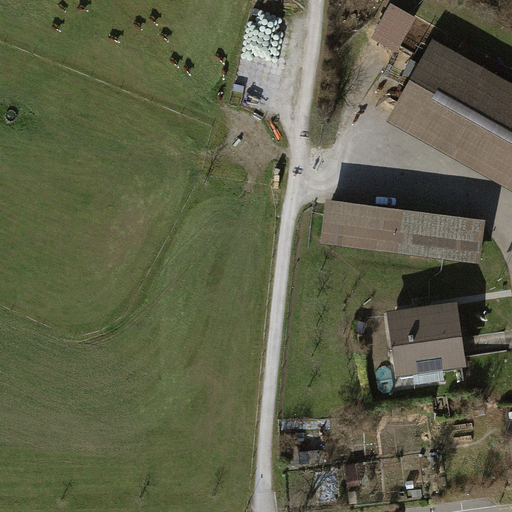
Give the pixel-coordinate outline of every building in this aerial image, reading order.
[(395,8),(386,36),(397,40),(407,12),(395,8)] [(387,121),(511,190),(511,83),(432,39),(387,121)] [(325,240),(477,259),(481,223),(329,204),(325,240)] [(398,370),(462,361),(454,305),(390,315),(398,370)] [(297,446),(289,448),(291,466),(300,465),(297,446)] [(348,472),(350,486),(359,485),(357,471),(348,472)]
